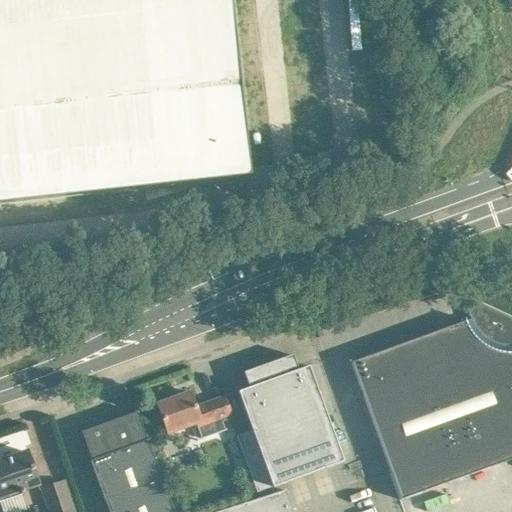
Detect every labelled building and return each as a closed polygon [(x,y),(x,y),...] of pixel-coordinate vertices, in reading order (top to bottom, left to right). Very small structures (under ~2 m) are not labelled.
[(0,0),(0,204),(250,178),(230,0),(0,0)] [(7,308),(12,322),(37,313),(32,299),(7,308)] [(511,318),(479,304),(467,308),(471,319),(465,322),(464,319),(465,322),(351,363),(400,500),(511,459),(511,318)] [(249,389),(238,393),(251,431),(272,487),(272,488),(307,475),(343,462),(309,367),(298,371),(292,356),(268,364),(243,373),(249,389)] [(157,405),(167,434),(198,423),(203,438),(202,438),(202,439),(221,433),(220,431),(219,432),(215,423),(231,417),(224,398),(196,408),(190,393),(157,405)] [(173,511),(148,441),(148,440),(147,441),(136,413),(81,433),(91,461),(89,462),(90,462),(108,511),(173,511)] [(251,431),(236,436),(256,493),(272,487),(251,431)] [(0,461),(0,496),(38,483),(27,452),(0,461)] [(42,488),(50,511),(73,511),(63,481),(42,488)] [(219,511),(292,511),(285,491),(219,511)]
